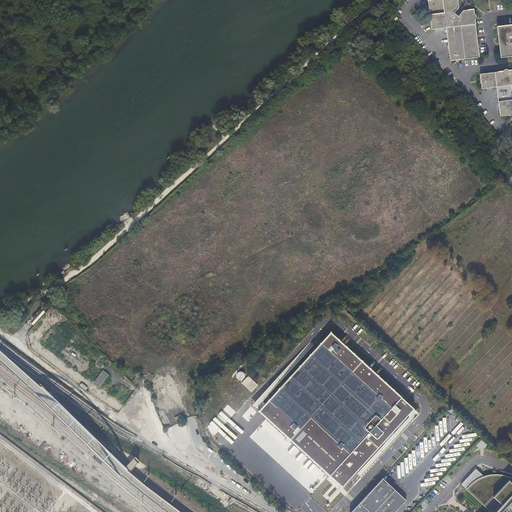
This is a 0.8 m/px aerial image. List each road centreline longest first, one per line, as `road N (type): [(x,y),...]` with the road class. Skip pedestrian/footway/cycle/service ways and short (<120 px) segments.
road 1 (track): [(0,402),(143,511)]
road 2 (unclassified): [(511,133),(403,11),(414,0)]
